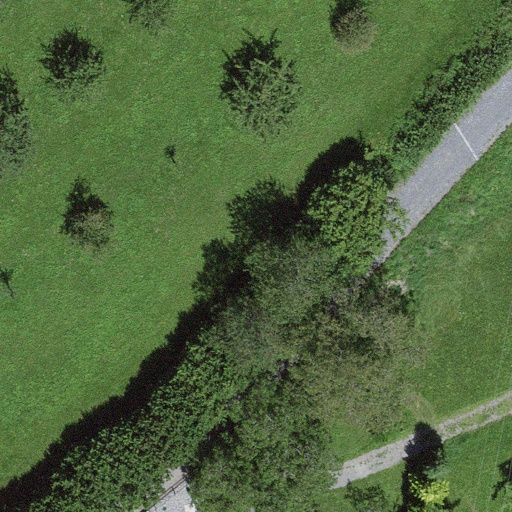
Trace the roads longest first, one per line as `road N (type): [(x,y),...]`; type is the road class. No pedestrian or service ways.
road 1 (track): [(511,111),(355,283),(287,385),(121,511)]
road 2 (track): [(276,511),(511,413)]
